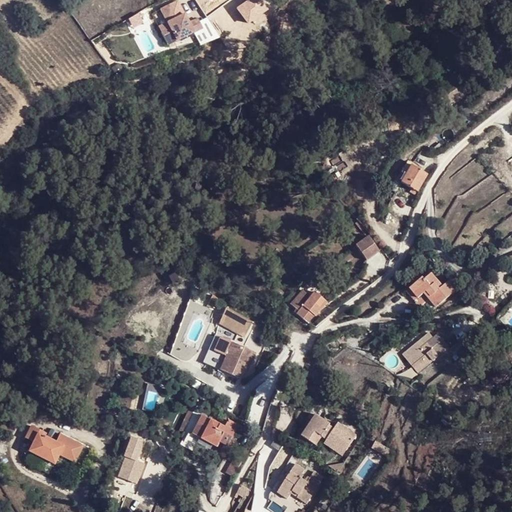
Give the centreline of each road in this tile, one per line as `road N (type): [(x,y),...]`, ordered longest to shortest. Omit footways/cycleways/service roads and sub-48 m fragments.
road 1 (residential): [(511,103),(440,161),(414,233),(382,279),(302,340),(266,432),(220,511)]
road 2 (unknown): [(430,188),(430,227),(444,252),(482,269),(511,255)]
road 3 (unknown): [(82,511),(68,491),(22,471),(12,450),(15,427)]
